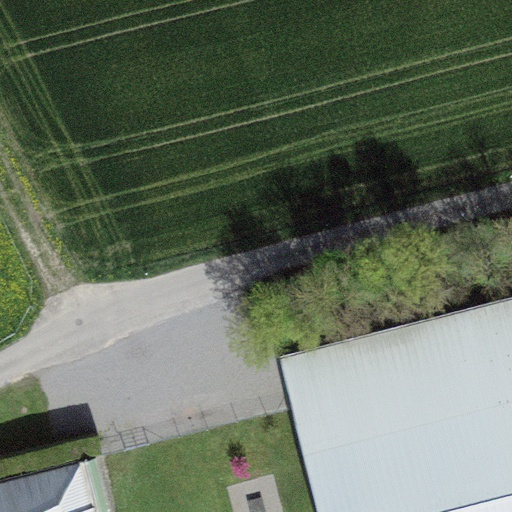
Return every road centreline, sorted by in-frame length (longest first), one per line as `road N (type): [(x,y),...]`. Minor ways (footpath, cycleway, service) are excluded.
road 1 (residential): [(0,372),(80,328),(181,290),(511,206)]
road 2 (track): [(80,328),(0,171)]
